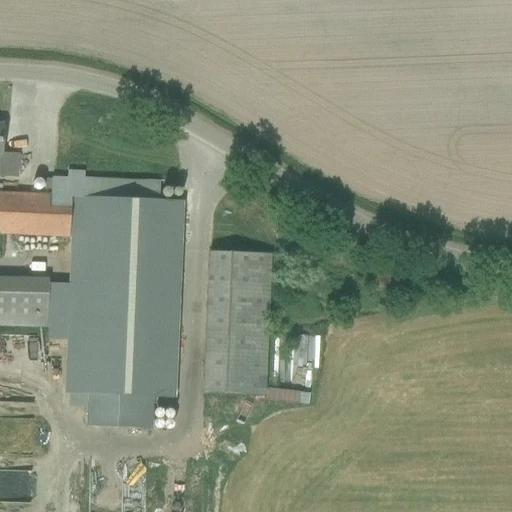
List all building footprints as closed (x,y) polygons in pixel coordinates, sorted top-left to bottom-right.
[(0,177),(17,180),(17,156),(0,154),(0,150),(1,126),(0,126),(0,177)] [(51,327),(47,327),(46,341),(65,341),(63,395),(83,395),(82,427),(147,430),(148,398),(171,399),(179,201),(176,201),(0,194),(0,235),(65,239),(69,239),(67,286),(52,286),(51,327)] [(209,252),(204,394),(265,396),(270,254),(209,252)] [(0,327),(43,329),(43,326),(47,327),(51,327),(52,286),(44,285),(44,279),(0,277),(0,327)] [(182,511),(182,499),(161,500),(161,511),(182,511)]
